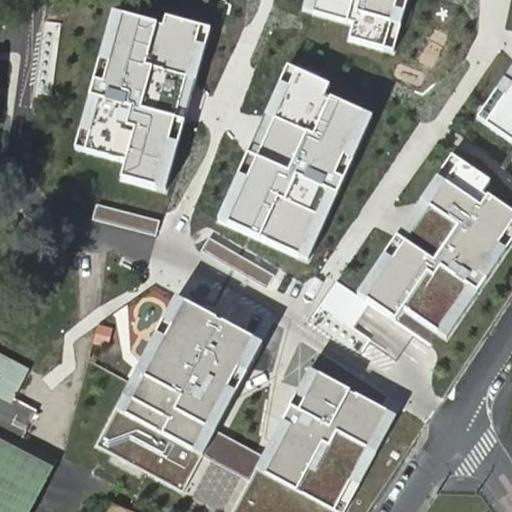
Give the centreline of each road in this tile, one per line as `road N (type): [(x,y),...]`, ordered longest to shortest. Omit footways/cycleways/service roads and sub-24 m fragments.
road 1 (residential): [(41,0),(22,159),(29,194),(169,258),(461,423)]
road 2 (unknown): [(279,511),(150,439)]
